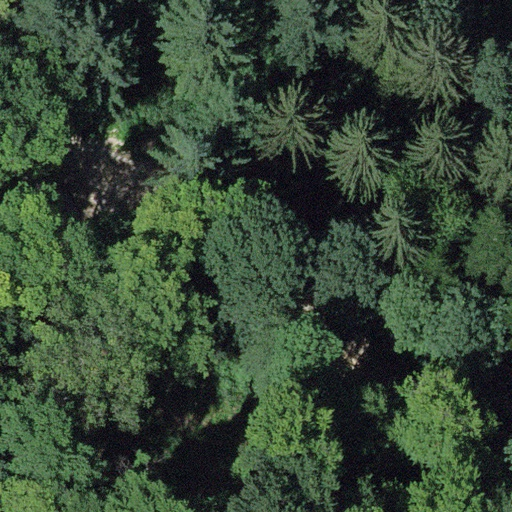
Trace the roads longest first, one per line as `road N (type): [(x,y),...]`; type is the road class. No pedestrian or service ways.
road 1 (track): [(49,163),(511,463)]
road 2 (track): [(0,137),(49,163),(78,297),(70,359),(46,416),(0,476)]
